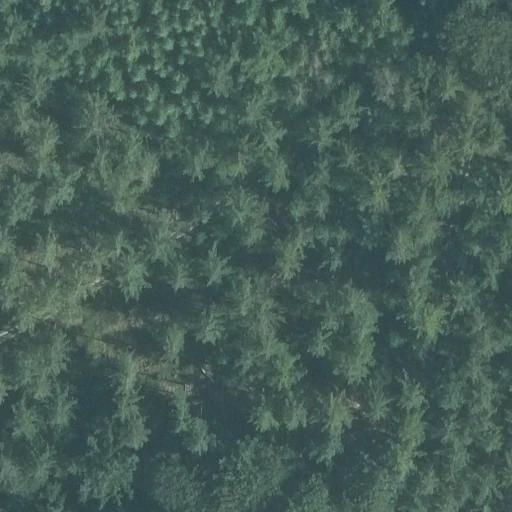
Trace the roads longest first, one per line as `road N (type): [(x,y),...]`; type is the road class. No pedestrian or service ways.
road 1 (track): [(0,345),(181,230),(303,137),(459,0)]
road 2 (track): [(384,511),(490,0)]
road 3 (track): [(388,493),(511,502)]
